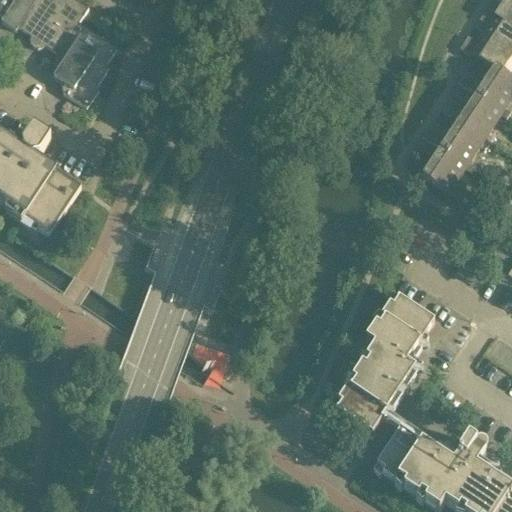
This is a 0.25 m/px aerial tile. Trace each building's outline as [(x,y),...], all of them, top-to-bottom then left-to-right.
[(17,32),(38,0),(0,0),(0,20),(2,22),(0,25),(15,35),(17,32)] [(45,50),(57,58),(58,58),(78,27),(83,20),(70,11),(71,7),(70,3),(68,0),(57,0),(56,2),(52,0),(38,0),(17,32),(31,40),(29,44),(30,49),(33,52),(37,53),(41,52),(45,50)] [(511,31),(511,0),(497,0),(496,2),(502,6),(495,17),(494,20),(511,31)] [(487,11),(479,24),(487,29),(481,38),(511,57),(511,31),(494,20),(495,17),(487,11)] [(101,42),(78,27),(58,58),(57,58),(55,61),(58,73),(53,81),(60,85),(63,98),(86,113),(88,110),(98,94),(95,92),(109,71),(106,69),(116,52),(101,42)] [(468,41),(459,53),(469,59),(470,57),(476,61),(488,69),(489,68),(501,76),(502,75),(511,59),(511,57),(481,38),(476,46),(468,41)] [(465,77),(460,85),(473,94),(472,95),(508,119),(510,116),(504,113),(511,100),(511,82),(502,75),(501,76),(489,68),(488,69),(481,79),(486,83),(482,88),(465,77)] [(458,89),(452,97),(469,108),(465,114),(460,111),(453,122),(484,143),(500,119),(506,123),(508,119),(472,95),(471,97),(458,89)] [(429,131),(424,140),(437,148),(436,150),(472,174),(474,170),(468,167),(484,143),(453,122),(445,133),(450,137),(447,142),(429,131)] [(32,230),(49,241),(80,194),(68,186),(65,191),(28,167),(29,165),(31,162),(31,163),(38,161),(40,160),(50,144),(33,133),(22,148),(21,150),(15,151),(1,141),(0,142),(0,208),(12,217),(15,213),(35,226),(32,230)] [(425,165),(416,177),(448,198),(464,173),(470,177),(472,174),(436,150),(435,151),(422,143),(416,151),(433,162),(430,168),(425,165)] [(341,406),(335,414),(371,438),(381,424),(382,422),(395,431),(399,434),(398,436),(384,456),(384,457),(373,473),(395,488),(416,502),(432,511),(440,511),(444,507),(450,511),(511,511),(511,488),(479,466),(485,457),(480,454),(478,447),(476,448),(474,449),(468,444),(461,454),(456,451),(450,461),(399,426),(391,420),(423,372),(414,366),(428,345),(430,343),(424,340),(434,326),(394,300),(380,321),(365,343),(374,349),(360,369),(346,390),(337,404),(341,406)] [(7,337),(3,343),(12,349),(16,343),(7,337)]
